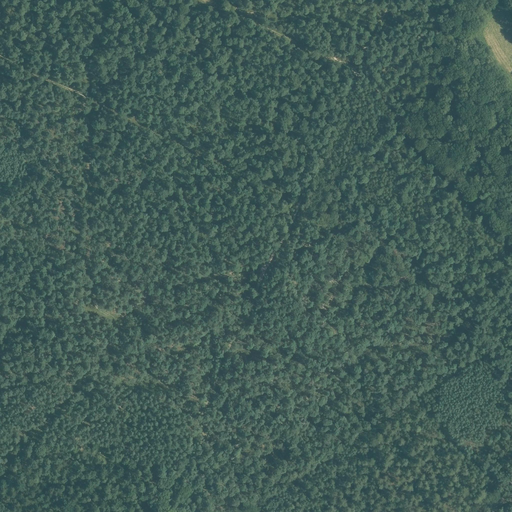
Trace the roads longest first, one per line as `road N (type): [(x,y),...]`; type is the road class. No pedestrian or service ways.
road 1 (track): [(0,54),(89,99),(88,179),(76,234),(95,311),(113,316),(117,328),(108,354),(0,477)]
road 2 (track): [(160,511),(357,74)]
road 3 (track): [(357,74),(511,229)]
road 4 (track): [(204,0),(357,74)]
road 5 (track): [(113,316),(180,284),(263,270)]
